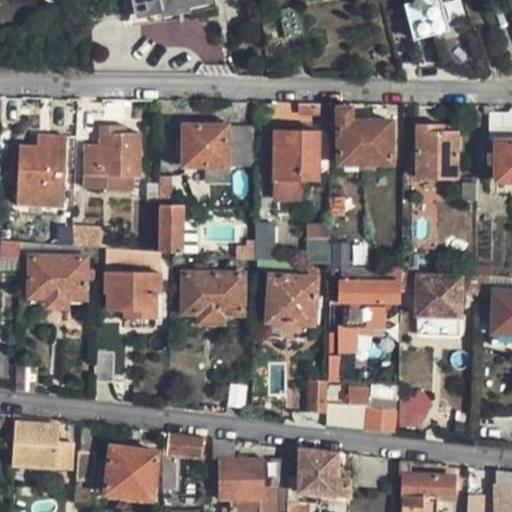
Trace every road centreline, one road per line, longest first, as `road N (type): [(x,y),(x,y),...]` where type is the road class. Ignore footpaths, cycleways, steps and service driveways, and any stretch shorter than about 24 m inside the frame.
road 1 (residential): [(511,456),(0,396)]
road 2 (residential): [(511,91),(0,87)]
